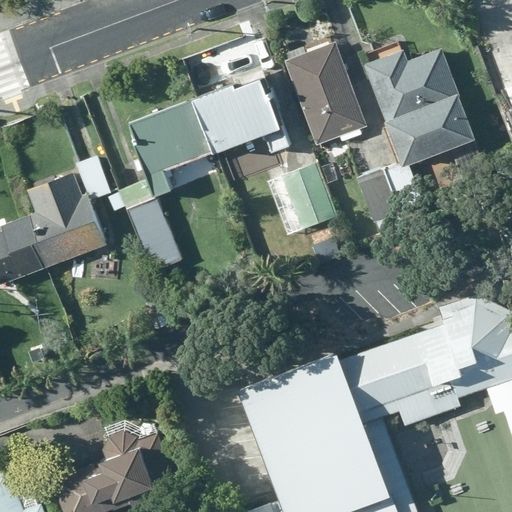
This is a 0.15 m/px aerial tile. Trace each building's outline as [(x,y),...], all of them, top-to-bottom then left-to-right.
[(338,36),(288,53),(318,142),(369,126),(338,36)] [(399,42),(355,60),(401,174),(481,142),(443,49),(407,63),(399,42)] [(269,64),(196,96),(218,158),(261,139),(270,160),(305,145),(269,64)] [(223,169),(218,158),(196,96),(133,123),(156,176),(130,188),(164,264),(182,256),(156,198),(223,169)] [(32,219),(50,270),(113,246),(95,200),(114,193),(99,156),(33,182),(45,213),(32,219)] [(316,158),(267,177),(291,238),(339,219),(316,158)] [(50,270),(32,219),(0,231),(0,284),(2,289),(50,270)] [(263,400),(302,511),(421,511),(391,424),(511,381),(511,333),(506,336),(492,295),(449,310),(457,332),(263,400)] [(142,442),(82,465),(100,511),(160,489),(142,442)] [(0,468),(0,511),(50,511),(48,503),(26,510),(10,465),(0,468)]
